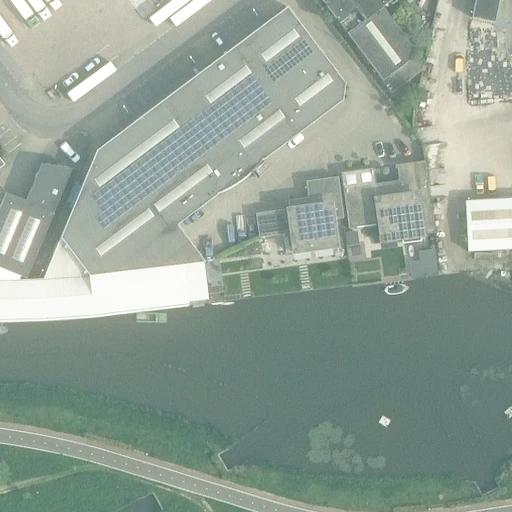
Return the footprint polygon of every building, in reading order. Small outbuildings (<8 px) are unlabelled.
[(129,0),(142,17),(165,0),(129,0)] [(319,0),(384,83),(392,93),(423,70),(423,63),(374,0),(319,0)] [(498,27),(502,0),(478,0),(475,23),(498,27)] [(97,152),(61,239),(43,279),(0,280),(0,319),(14,319),(65,317),(107,313),(188,303),(188,302),(183,266),(203,264),(206,264),(178,226),(343,103),(345,86),(288,9),(97,152)] [(511,100),(511,63),(511,61),(464,66),(467,92),(472,91),(473,104),(511,100)] [(434,235),(425,164),(396,167),(396,171),(397,171),(399,182),(397,182),(398,183),(375,186),(373,168),(341,172),(343,189),(349,230),(380,226),(381,231),(378,231),(380,244),(396,242),(395,240),(403,239),(403,241),(419,239),(418,237),(434,235)] [(0,267),(26,279),(73,170),(42,165),(26,203),(5,194),(0,206),(0,267)] [(343,220),(338,179),(306,183),(309,200),(289,202),(290,211),(256,215),(259,239),(293,235),(294,238),(291,239),(293,255),(310,253),(309,251),(314,250),(315,253),(332,250),(331,248),(335,247),(332,222),(343,220)] [(511,198),(465,200),(467,251),(511,249),(511,198)] [(419,261),(409,263),(411,280),(438,276),(435,250),(418,252),(419,261)] [(203,264),(183,266),(188,302),(207,300),(203,264)]
